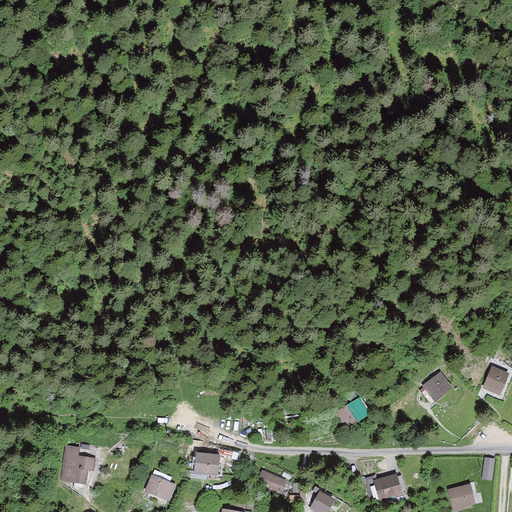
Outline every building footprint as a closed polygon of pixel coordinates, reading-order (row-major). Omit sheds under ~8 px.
[(482,393),(500,400),(509,376),(491,369),(482,393)] [(421,391),(432,406),(454,390),(442,375),(421,391)] [(339,412),(349,430),(374,417),(364,399),(339,412)] [(236,421),(236,433),(256,434),(257,422),(236,421)] [(65,447),(60,485),(87,486),(89,474),(93,474),(96,460),(79,457),(80,450),(65,447)] [(192,477),(218,479),(219,458),(193,456),(192,477)] [(485,478),(495,479),(496,457),(486,456),(485,478)] [(263,474),(257,487),(282,498),(288,485),(263,474)] [(378,507),(405,499),(398,476),(371,484),(378,507)] [(152,478),(146,497),(168,504),(174,485),(152,478)] [(448,492),(452,511),(470,511),(477,511),(472,487),(448,492)] [(318,494),(307,511),(330,511),(335,503),(318,494)]
